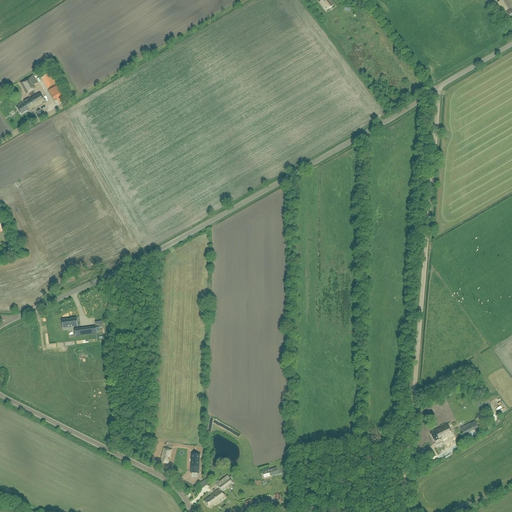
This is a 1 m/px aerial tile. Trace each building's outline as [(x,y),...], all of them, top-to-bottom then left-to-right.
[(326,11),(333,5),(329,0),(320,0),(321,1),(319,2),(326,11)] [(484,0),(491,11),(495,8),(490,0),(484,0)] [(511,14),(511,8),(511,7),(507,0),(502,0),(498,3),(502,11),(506,17),(511,14)] [(40,78),(44,88),(53,84),(49,74),(40,78)] [(20,84),(27,95),(36,89),(33,86),(29,78),(20,84)] [(57,86),(48,91),(54,101),(63,96),(57,86)] [(29,111),(44,102),(39,94),(18,106),(19,107),(17,108),(21,115),(29,110),(29,111)] [(74,328),(77,327),(76,319),(62,320),(63,329),(74,328)] [(81,329),(78,329),(75,330),(75,335),(76,337),(97,334),(96,327),(87,328),(81,329)] [(477,402),(480,407),(489,403),(486,397),(477,402)] [(460,429),(463,436),(473,430),(470,424),(460,429)] [(442,440),(452,435),(447,425),(431,433),(432,434),(431,435),(434,442),(441,439),(442,440)] [(168,457),(170,457),(172,450),(164,448),(161,458),(160,462),(168,464),(169,460),(168,460),(168,457)] [(191,473),(199,473),(200,454),(192,454),(191,473)] [(264,477),(278,473),(277,468),(263,472),(264,477)] [(214,505),(215,506),(226,498),(222,492),(232,484),(227,478),(216,485),(220,490),(211,496),(204,502),(209,508),(214,505)] [(254,506),(251,500),(244,502),(248,511),(252,511),(255,511),(254,506)]
